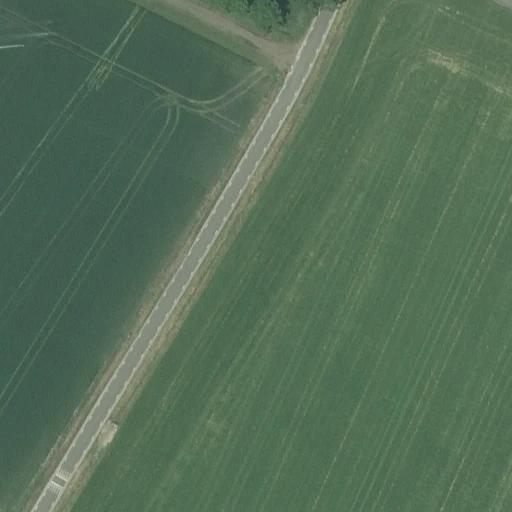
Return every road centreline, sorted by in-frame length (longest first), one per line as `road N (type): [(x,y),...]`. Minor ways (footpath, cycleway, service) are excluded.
road 1 (unclassified): [(55,511),(267,137),(335,0)]
road 2 (track): [(303,70),(165,0)]
